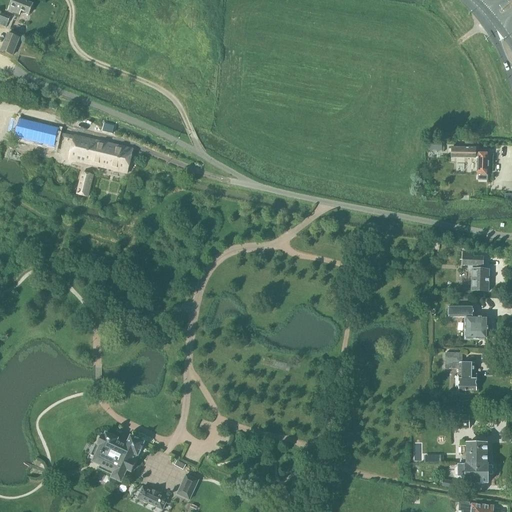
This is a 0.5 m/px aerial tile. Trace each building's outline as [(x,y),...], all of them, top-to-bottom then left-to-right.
[(29,15),(33,5),(21,0),(11,0),(9,7),(8,10),(19,15),(21,11),(29,15)] [(0,19),(8,23),(10,18),(1,14),(1,13),(0,12),(0,19)] [(13,55),(19,39),(8,34),(2,49),(7,51),(6,53),(13,55)] [(59,129),(21,119),(16,138),(55,147),(57,136),(74,140),(75,136),(58,132),(59,129)] [(114,127),(106,125),(105,133),(112,135),(114,127)] [(127,174),(133,151),(75,136),(74,140),(69,160),(127,174)] [(442,143),(428,142),(428,150),(433,150),(433,151),(436,151),(437,150),(442,150),(442,143)] [(474,149),(452,148),(452,149),(455,149),(454,158),(478,159),(477,175),(478,175),(478,181),(487,181),(487,176),(488,176),(489,155),(474,155),(474,149)] [(94,176),(81,173),(76,195),(88,198),(94,176)] [(464,252),(463,267),(472,267),(471,291),(488,292),(489,272),(483,272),(483,258),(473,258),(474,253),(464,252)] [(465,318),(464,341),(488,341),(488,318),(474,318),(475,307),(448,307),(448,318),(465,318)] [(459,370),(459,391),(476,391),(476,377),(474,377),(474,364),(458,364),(458,354),(445,354),(445,370),(459,370)] [(470,429),(470,416),(454,416),(454,430),(470,429)] [(118,440),(106,434),(105,437),(103,437),(98,446),(101,447),(96,458),(93,457),(95,458),(95,459),(93,463),(99,465),(100,466),(98,469),(113,476),(114,473),(124,477),(127,471),(129,472),(137,456),(138,456),(139,454),(143,446),(144,444),(141,443),(142,442),(133,438),(133,439),(131,438),(130,440),(129,440),(126,447),(117,443),(118,440)] [(466,445),(466,464),(487,465),(487,445),(466,445)] [(488,465),(487,465),(465,465),(465,484),(488,484),(488,465)] [(199,481),(186,475),(177,495),(189,501),(199,481)] [(443,487),(443,488),(456,490),(457,483),(444,481),(443,487)] [(151,491),(143,488),(137,499),(163,511),(168,499),(160,495),(160,494),(152,490),(151,491)] [(492,511),(493,507),(470,505),(470,504),(459,502),(459,511),(458,511),(492,511)]
